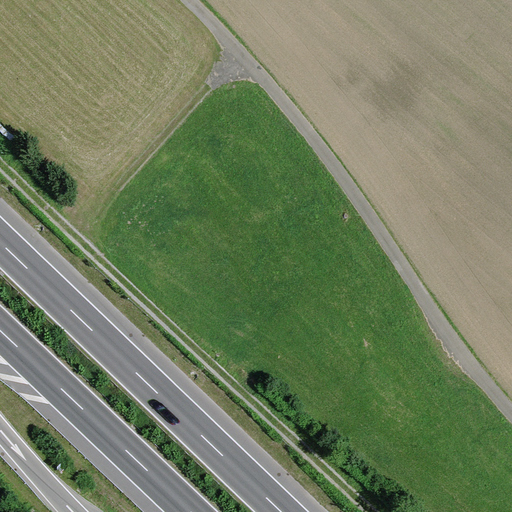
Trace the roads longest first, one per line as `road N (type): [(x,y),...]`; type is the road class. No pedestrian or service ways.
road 1 (track): [(0,166),(366,511)]
road 2 (motorway): [(281,511),(0,241)]
road 3 (motorway): [(0,336),(184,511)]
